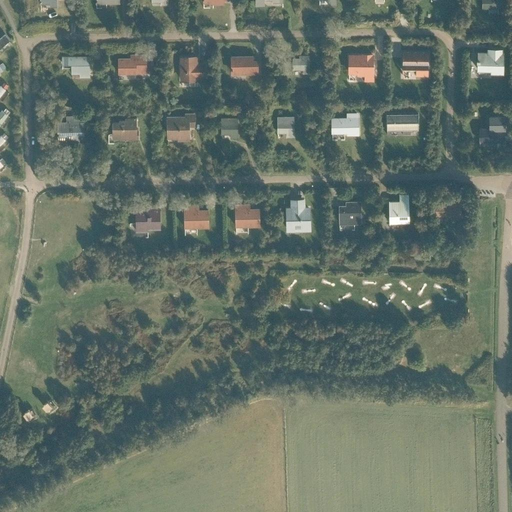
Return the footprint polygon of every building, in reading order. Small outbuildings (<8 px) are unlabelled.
[(0,49),(10,41),(5,35),(0,39),(0,49)] [(503,73),(503,56),(501,56),(501,53),(501,50),(492,49),(492,53),(488,53),(478,53),(478,60),(477,60),(477,62),(478,62),(477,70),(491,70),(491,73),(503,73)] [(402,52),(402,68),(416,68),(416,76),(428,76),(428,52),(402,52)] [(126,58),(118,58),(119,73),(135,73),(146,73),(146,54),(131,55),(131,58),(126,58)] [(308,73),(308,69),(309,69),(309,55),(299,55),(299,58),(293,58),(293,69),(303,69),(303,73),(308,73)] [(349,55),(349,72),(358,72),(358,74),(364,74),(364,80),(373,80),(373,74),(373,55),(349,55)] [(89,56),(62,57),(62,64),(71,63),(72,73),(80,73),(81,77),(89,77),(89,56)] [(242,56),(231,56),(231,71),(240,71),(240,73),(258,73),(258,63),(253,63),(253,56),(252,56),(242,56)] [(196,57),(181,57),(182,80),(195,80),(195,76),(204,76),(204,65),(196,65),(196,57)] [(346,118),(332,118),(332,132),(347,132),(347,135),(359,135),(358,113),(346,113),(346,118)] [(418,113),(386,114),(386,122),(387,122),(387,130),(402,130),(402,134),(410,134),(410,130),(418,130),(418,122),(418,113)] [(185,117),(167,118),(168,135),(178,135),(178,139),(188,139),(188,123),(194,123),(193,114),(185,114),(185,117)] [(67,122),(58,122),(58,125),(58,137),(67,137),(67,142),(78,142),(78,135),(83,135),(83,136),(84,136),(83,122),(80,122),(80,116),(67,116),(67,122)] [(293,117),(278,117),(278,121),(278,133),(287,133),(287,137),(294,137),(293,119),(293,117)] [(486,129),(479,129),(480,142),(500,141),(500,130),(505,130),(505,117),(489,117),(489,126),(491,126),(491,130),(486,130),(486,129)] [(119,122),(112,122),(113,136),(114,137),(116,138),(118,138),(120,137),(121,136),(128,136),(130,139),(138,139),(138,129),(136,129),(136,118),(125,118),(125,120),(119,120),(119,122)] [(237,118),(221,118),(222,134),(230,134),(230,138),(237,138),(237,118)] [(408,194),(402,194),(403,201),(399,201),(399,202),(396,202),(396,201),(388,201),(389,217),(389,223),(409,223),(408,194)] [(293,209),(287,209),(287,229),(310,228),(309,208),(303,209),(303,200),(293,200),(293,209)] [(449,202),(436,202),(436,211),(436,215),(445,215),(453,215),(453,220),(460,220),(464,220),(464,213),(460,213),(460,201),(449,202)] [(348,206),(339,206),(339,224),(360,223),(360,218),(360,202),(353,202),(348,202),(348,206)] [(250,209),(249,204),(235,204),(235,226),(259,226),(259,208),(250,209)] [(199,210),(198,205),(184,205),(184,227),(208,227),(208,209),(199,210)] [(148,228),(160,228),(160,206),(147,206),(147,211),(136,211),(136,231),(148,231),(148,228)] [(0,479),(1,479),(0,474),(11,474),(10,459),(0,459),(0,479)]
